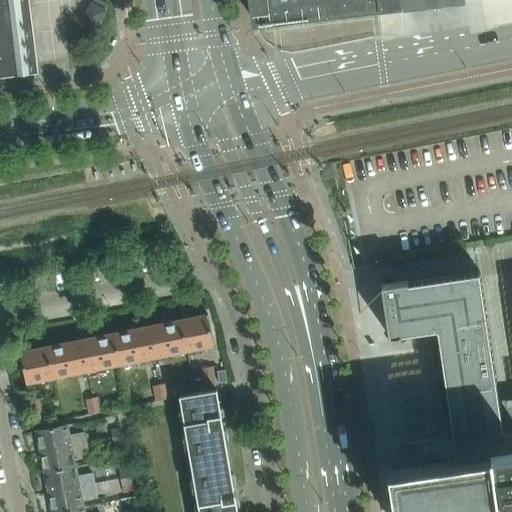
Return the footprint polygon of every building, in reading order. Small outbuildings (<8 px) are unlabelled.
[(0,0),(0,77),(39,72),(38,63),(33,64),(26,3),(30,3),(30,0),(0,0)] [(81,19),(79,23),(94,32),(106,10),(106,9),(109,4),(100,0),(92,0),(92,2),(91,1),(81,19)] [(251,0),(254,20),(255,20),(255,21),(400,4),(400,7),(457,0),(251,0)] [(511,511),(511,406),(499,409),(478,270),(408,281),(408,280),(385,283),(381,284),(389,336),(401,335),(401,332),(437,327),(458,464),(444,466),(444,463),(442,464),(442,466),(439,467),(438,460),(424,462),(425,469),(423,469),(422,467),(420,467),(420,470),(401,473),(400,470),(398,470),(398,473),(392,474),(391,467),(388,467),(395,511),(511,511)] [(194,349),(214,345),(208,313),(187,318),(194,349)] [(187,318),(148,325),(154,357),(194,349),(187,318)] [(148,325),(114,332),(120,364),(154,357),(148,325)] [(114,332),(80,339),(87,370),(120,364),(114,332)] [(80,339),(47,346),(53,377),(87,370),(80,339)] [(47,346),(20,351),(27,382),(53,377),(47,346)] [(202,376),(213,374),(211,366),(201,368),(202,376)] [(225,370),(217,371),(219,383),(227,382),(225,370)] [(203,383),(214,381),(213,374),(202,376),(203,383)] [(214,381),(203,383),(204,391),(215,389),(214,381)] [(152,385),(154,393),(166,391),(164,383),(152,385)] [(181,399),(192,462),(228,456),(217,393),(216,389),(215,389),(204,391),(180,395),(181,399)] [(27,393),(29,403),(42,401),(40,390),(27,393)] [(155,401),(167,398),(166,391),(154,393),(155,401)] [(85,399),(87,406),(99,404),(98,397),(85,399)] [(31,410),(44,408),(42,401),(29,403),(31,410)] [(87,406),(88,414),(101,411),(99,404),(87,406)] [(32,418),(45,415),(44,408),(31,410),(32,418)] [(46,423),(45,415),(32,418),(34,425),(46,423)] [(68,423),(46,428),(36,430),(40,451),(87,442),(84,431),(70,434),(68,423)] [(110,428),(112,437),(122,435),(120,426),(110,428)] [(122,435),(112,437),(113,445),(124,443),(122,435)] [(87,442),(40,451),(44,472),(76,466),(74,455),(89,452),(87,442)] [(237,511),(228,456),(192,462),(200,511),(237,511)] [(76,466),(44,472),(48,492),(95,483),(92,472),(78,475),(76,466)] [(118,469),(120,478),(130,476),(129,467),(118,469)] [(130,476),(120,478),(123,492),(133,490),(130,476)] [(95,483),(48,492),(52,511),(55,511),(84,506),(82,497),(97,493),(95,483)]
